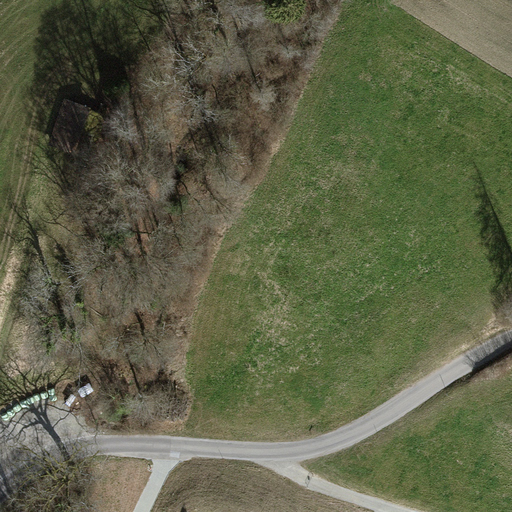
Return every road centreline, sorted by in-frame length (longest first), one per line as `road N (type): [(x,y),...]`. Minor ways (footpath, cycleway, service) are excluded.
road 1 (residential): [(0,473),(53,448),(274,454),(334,442),(511,337)]
road 2 (track): [(274,454),(300,475),(420,511)]
